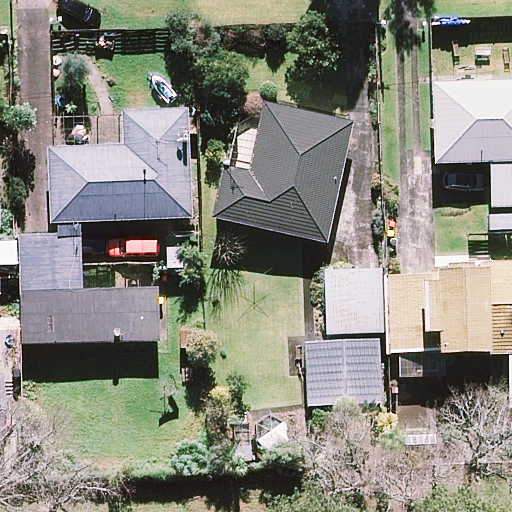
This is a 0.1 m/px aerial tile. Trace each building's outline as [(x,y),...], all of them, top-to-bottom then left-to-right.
[(511,86),(435,85),(432,165),(489,166),(487,210),(511,210),(511,86)] [(347,125),(258,111),(247,180),(215,175),(208,225),(328,244),(347,125)] [(131,298),(77,297),(77,225),(188,227),(190,117),(167,117),(167,150),(50,148),(49,238),(18,237),(16,345),(153,347),(153,298),(131,298)] [(153,298),(176,299),(176,246),(132,246),(131,298),(153,298)] [(386,359),(444,359),(507,359),(507,411),(511,410),(511,270),(434,270),(434,279),(386,279),(386,359)] [(324,273),(323,339),(381,340),(382,274),(324,273)] [(379,345),(303,345),(304,408),(380,408),(379,345)]
